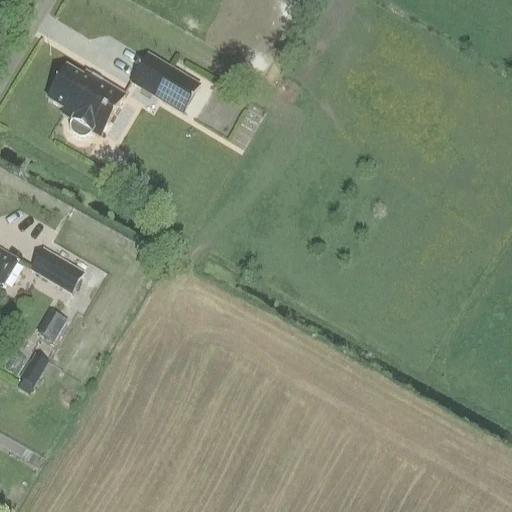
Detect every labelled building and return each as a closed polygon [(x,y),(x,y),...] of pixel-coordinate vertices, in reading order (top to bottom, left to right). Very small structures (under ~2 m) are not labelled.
[(284,0),(303,11),(310,0),(284,0)] [(130,86),(183,118),(201,88),(149,56),(130,86)] [(100,140),(125,99),(87,77),(84,81),(67,71),(48,103),(65,113),(63,118),(73,124),(71,128),(70,133),(73,137),(80,142),(85,142),(90,140),(92,135),(100,140)] [(0,289),(3,291),(19,264),(0,252),(0,289)] [(71,298),(84,276),(44,252),(31,274),(71,298)] [(40,334),(59,343),(69,321),(50,312),(40,334)] [(29,365),(20,380),(35,389),(44,374),(29,365)]
